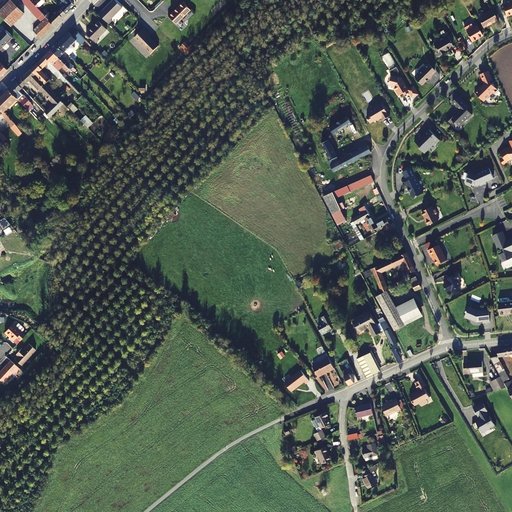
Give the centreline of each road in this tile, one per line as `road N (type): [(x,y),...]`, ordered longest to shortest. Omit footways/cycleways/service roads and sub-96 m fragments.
road 1 (residential): [(511,31),(485,46),(390,146),(384,185),(408,247)]
road 2 (residential): [(145,511),(236,442),(343,393)]
road 3 (secondary): [(0,89),(90,0)]
